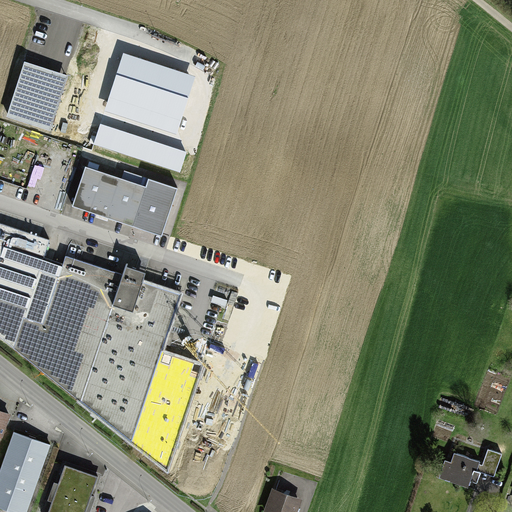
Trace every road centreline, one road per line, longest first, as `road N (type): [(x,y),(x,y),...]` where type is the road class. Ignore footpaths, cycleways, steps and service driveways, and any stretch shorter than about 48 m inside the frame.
road 1 (residential): [(0,199),(234,272)]
road 2 (secondary): [(182,511),(0,365)]
road 3 (residential): [(39,0),(151,37),(206,66)]
